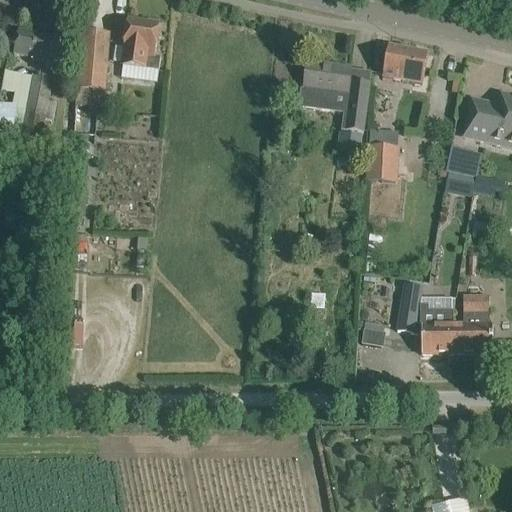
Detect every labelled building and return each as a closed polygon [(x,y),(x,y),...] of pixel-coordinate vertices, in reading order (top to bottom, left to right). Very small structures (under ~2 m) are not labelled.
[(123,68),(121,80),(157,85),(159,73),(161,59),(155,58),(159,28),(127,23),(125,43),(124,50),(125,50),(123,68)] [(83,33),(81,53),(76,108),(104,109),(110,35),(83,33)] [(19,34),(15,53),(14,56),(54,65),(59,42),(19,34)] [(389,48),(385,68),(383,79),(422,87),(428,55),(389,48)] [(370,84),(349,81),(351,69),(308,63),(304,90),(300,90),(298,109),(343,115),(341,132),(363,135),(370,84)] [(19,157),(39,160),(45,121),(53,122),(56,104),(50,103),(53,82),(5,72),(1,92),(15,95),(12,111),(0,109),(0,137),(20,139),(19,157)] [(393,96),(381,93),(378,114),(389,116),(393,96)] [(511,99),(501,97),(498,109),(472,103),(463,141),(511,152),(511,99)] [(367,149),(365,183),(396,185),(398,150),(397,150),(369,149),(367,149)] [(75,171),(73,186),(85,187),(87,172),(75,171)] [(474,189),(475,179),(448,175),(447,184),(474,189)] [(421,338),(421,357),(454,357),(453,328),(453,314),(429,314),(429,308),(420,308),(423,290),(405,286),(397,334),(421,338)] [(453,328),(454,357),(493,357),(493,328),(490,328),(489,299),(481,299),(481,286),(463,287),(463,328),(453,328)] [(363,349),(384,348),(384,327),(363,328),(363,349)] [(456,455),(453,431),(434,433),(436,457),(456,455)]
